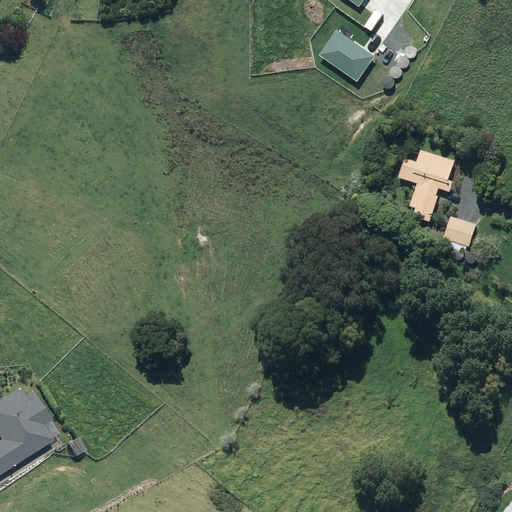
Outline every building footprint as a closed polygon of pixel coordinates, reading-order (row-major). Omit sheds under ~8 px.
[(377,57),(338,29),(319,54),(358,83),(377,57)] [(366,102),(359,99),(352,113),(358,117),(366,102)] [(417,208),(413,217),(431,222),(440,196),(438,196),(440,189),(451,192),(454,181),(449,180),(456,161),(422,150),(417,161),(406,158),(400,178),(419,184),(411,207),(417,208)] [(478,225),(451,217),(444,239),(452,241),(449,252),(464,257),(468,247),(471,247),(478,225)] [(0,473),(52,441),(41,425),(48,421),(33,398),(26,402),(17,388),(0,399),(0,473)]
